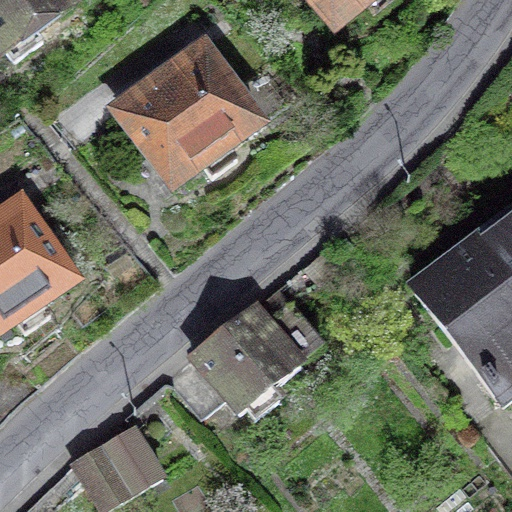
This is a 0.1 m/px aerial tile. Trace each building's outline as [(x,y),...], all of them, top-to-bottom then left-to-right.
[(65,0),(0,0),(0,53),(3,52),(11,64),(41,43),(32,31),(69,5),(65,0)] [(310,0),(335,30),(362,8),(371,19),(395,0),(310,0)] [(226,149),(255,128),(201,53),(117,113),(172,189),(201,169),(209,181),(235,162),(226,149)] [(40,305),(69,285),(17,208),(0,219),(0,331),(14,322),(22,334),(48,317),(40,305)] [(499,405),(511,395),(511,221),(415,295),(499,405)] [(251,311),(194,359),(167,384),(200,423),(225,402),(238,417),(245,411),(255,422),(277,403),(269,393),(297,369),(296,368),(320,348),(287,308),(265,327),(251,311)] [(57,324),(0,372),(0,428),(80,354),(57,324)] [(133,432),(103,449),(133,499),(162,482),(133,432)] [(99,511),(111,511),(133,499),(103,449),(73,467),(99,511)]
